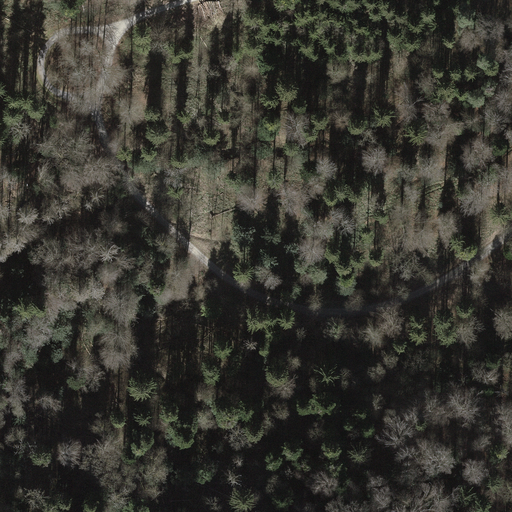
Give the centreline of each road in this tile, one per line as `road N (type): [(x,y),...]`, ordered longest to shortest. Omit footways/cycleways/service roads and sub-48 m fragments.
road 1 (track): [(192,0),(112,34),(93,101),(122,176),(211,265),(299,307),(371,306),(440,281),(511,229)]
road 2 (motorway): [(0,70),(511,174)]
road 3 (motorway): [(511,88),(78,0)]
road 4 (track): [(93,101),(56,92),(40,61),(62,33),(112,34)]
